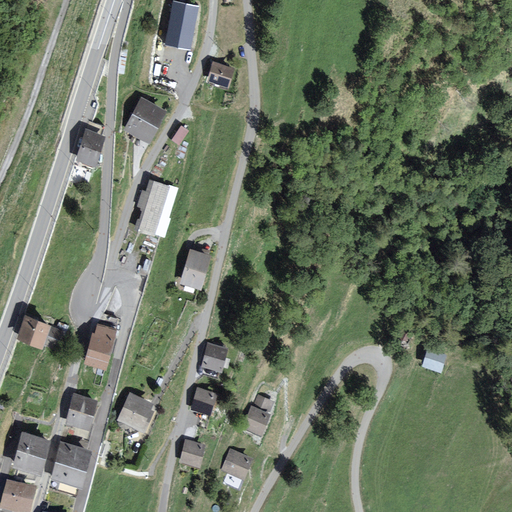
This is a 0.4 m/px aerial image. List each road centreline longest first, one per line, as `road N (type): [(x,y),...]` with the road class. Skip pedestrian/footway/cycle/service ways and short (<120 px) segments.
road 1 (residential): [(247,0),(254,107),(162,511)]
road 2 (residential): [(254,511),(336,379),(368,353),(385,368),(355,462),(359,511)]
road 3 (tertiary): [(0,346),(114,0)]
road 4 (residential): [(128,0),(113,67),(101,258),(88,315)]
road 5 (residential): [(109,274),(137,186),(201,61),(213,0)]
road 6 (residential): [(78,511),(135,285),(109,274)]
road 7 (residential): [(88,315),(37,511)]
road 8 (residential): [(0,183),(66,0)]
